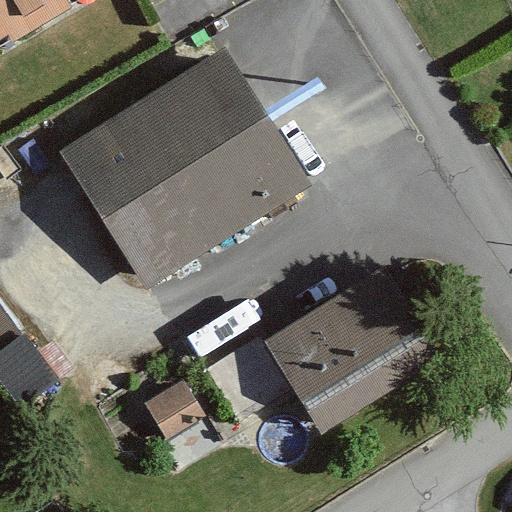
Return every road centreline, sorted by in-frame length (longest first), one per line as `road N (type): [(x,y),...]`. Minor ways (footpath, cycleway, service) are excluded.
road 1 (residential): [(511,236),(370,0)]
road 2 (residential): [(511,423),(371,511)]
